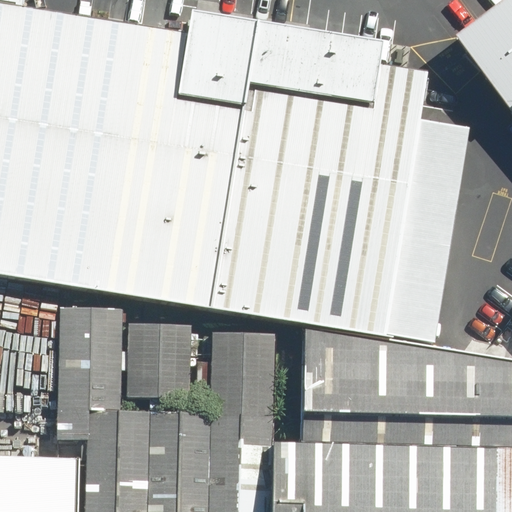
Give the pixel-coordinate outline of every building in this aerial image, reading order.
[(0,0),(0,278),(383,340),(384,335),(419,121),(426,78),(370,68),(373,50),(167,17),(164,35),(30,13),(32,0),(0,0)] [(511,0),(504,0),(454,38),(511,115),(511,0)] [(430,343),(468,130),(419,121),(384,335),(430,343)] [(118,409),(119,310),(56,309),(55,442),(87,442),(87,409),(118,409)] [(190,401),(190,317),(125,317),(125,401),(190,401)] [(207,414),(203,511),(266,511),(270,440),(274,333),(210,330),(207,414)] [(294,441),(511,449),(511,366),(300,334),(294,418),(294,441)] [(95,409),(90,511),(203,511),(207,414),(95,409)] [(270,440),(266,511),(511,511),(511,449),(294,441),(270,440)] [(0,511),(73,511),(75,458),(0,457),(0,511)]
